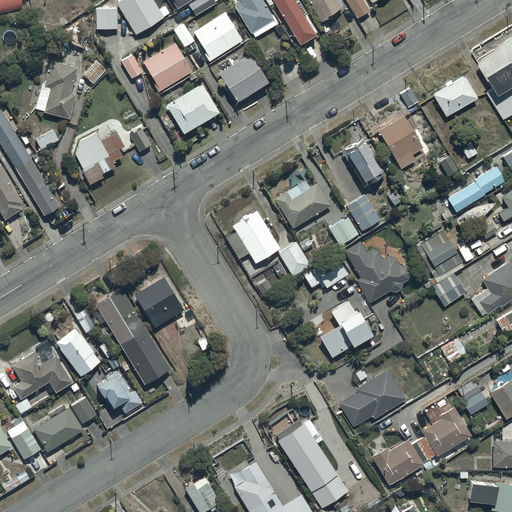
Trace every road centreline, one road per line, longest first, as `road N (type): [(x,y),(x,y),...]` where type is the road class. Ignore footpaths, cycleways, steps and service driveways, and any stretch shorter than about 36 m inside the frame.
road 1 (residential): [(35,511),(220,398),(248,365),(244,336),(165,196)]
road 2 (residential): [(165,196),(484,0)]
road 3 (residential): [(0,297),(165,196)]
